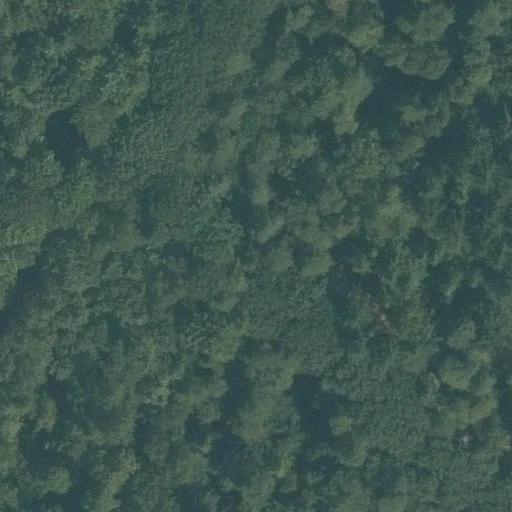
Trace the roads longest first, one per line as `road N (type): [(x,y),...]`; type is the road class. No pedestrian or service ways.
road 1 (track): [(116,112),(360,511)]
road 2 (track): [(0,271),(116,112)]
